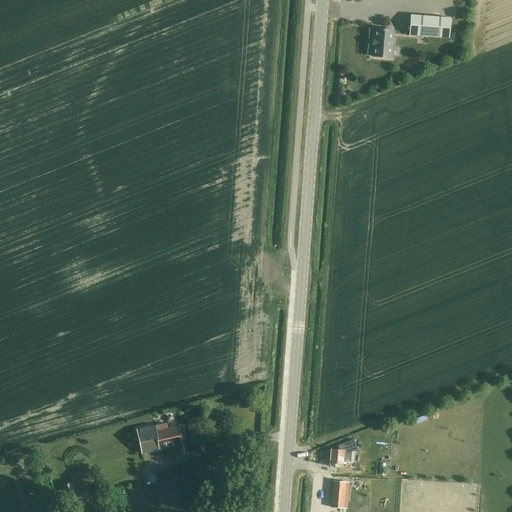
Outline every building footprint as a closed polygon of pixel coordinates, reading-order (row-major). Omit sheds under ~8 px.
[(450,18),(410,15),(409,35),(449,38),(450,18)] [(373,39),(372,46),(373,46),(372,56),(391,58),(393,30),(374,28),(374,39),(373,39)] [(164,409),(165,418),(173,417),(172,408),(164,409)] [(155,426),(137,430),(142,453),(182,444),(179,425),(167,428),(166,424),(155,426)] [(328,454),(328,461),(330,461),(330,463),(342,464),(343,454),(357,449),(353,439),(338,445),(338,449),(331,449),(330,454),(328,454)] [(347,470),(357,471),(358,460),(349,459),(347,470)] [(332,481),(330,507),(342,508),(344,482),(332,481)] [(80,511),(71,482),(62,486),(69,511),(80,511)] [(160,483),(151,486),(153,492),(162,489),(160,483)]
